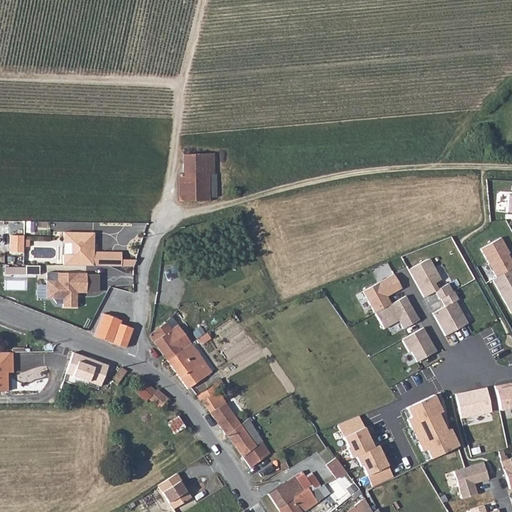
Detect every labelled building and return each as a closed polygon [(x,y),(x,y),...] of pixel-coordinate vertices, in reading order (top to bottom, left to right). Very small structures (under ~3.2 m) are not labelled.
[(208,173),(213,173),(212,152),(181,153),(181,172),(208,173)] [(181,172),(178,173),(178,199),(209,200),(209,197),(208,173),(181,172)] [(63,254),(63,265),(132,267),(137,260),(118,260),(118,253),(93,252),(93,233),(64,232),(63,244),(71,244),(70,254),(63,254)] [(9,250),(24,250),(25,233),(9,233),(9,250)] [(511,259),(500,239),(480,250),(495,277),(511,267),(511,259)] [(430,259),(409,270),(423,297),(435,291),(439,300),(441,299),(454,292),(449,284),(439,289),(436,284),(442,281),(430,259)] [(5,267),(5,276),(19,276),(19,267),(5,267)] [(511,267),(495,277),(491,279),(511,314),(511,313),(511,267)] [(78,309),(78,293),(88,294),(88,293),(88,275),(88,274),(48,274),(47,299),(53,299),(57,304),(64,304),(64,309),(78,309)] [(393,274),(362,292),(374,313),(390,304),(386,297),(401,288),(393,274)] [(100,294),(100,275),(88,275),(88,293),(100,294)] [(470,324),(454,292),(441,299),(444,307),(432,313),(445,337),(470,324)] [(390,304),(374,313),(383,330),(399,321),(403,329),(419,320),(404,295),(390,304)] [(101,314),(93,336),(112,343),(119,324),(120,321),(101,314)] [(167,322),(149,332),(149,335),(153,342),(171,328),(167,322)] [(132,330),(131,328),(119,324),(112,343),(126,348),(132,330)] [(177,324),(171,328),(153,342),(160,351),(184,334),(177,324)] [(423,327),(401,339),(409,353),(411,352),(417,363),(436,352),(423,327)] [(205,333),(198,338),(202,343),(209,338),(205,333)] [(191,343),(184,334),(160,351),(167,361),(191,344),(191,343)] [(211,372),(191,344),(167,361),(187,389),(211,372)] [(8,367),(8,352),(0,352),(0,392),(3,392),(4,367),(8,367)] [(108,366),(73,353),(65,374),(101,386),(108,366)] [(114,377),(113,384),(117,386),(128,372),(120,369),(114,377)] [(155,391),(141,378),(132,389),(146,402),(148,400),(155,391)] [(198,396),(210,413),(226,402),(214,385),(198,396)] [(511,386),(495,390),(499,412),(511,409),(511,386)] [(160,409),(168,399),(157,389),(155,391),(148,400),(160,409)] [(486,389),(456,395),(462,421),(492,414),(486,389)] [(434,395),(406,409),(410,419),(406,421),(421,453),(426,451),(430,459),(457,446),(449,430),(446,431),(438,414),(442,412),(434,395)] [(226,402),(210,413),(226,434),(240,424),(226,402)] [(184,425),(177,414),(168,419),(175,431),(184,425)] [(255,446),(242,457),(250,467),(268,453),(249,421),(251,420),(249,417),(240,424),(255,446)] [(359,417),(337,425),(343,438),(363,428),(359,417)] [(240,424),(226,434),(242,457),(255,446),(240,424)] [(363,428),(343,438),(348,448),(346,449),(351,460),(354,458),(374,449),(363,428)] [(374,449),(354,458),(359,469),(362,468),(383,458),(377,447),(374,449)] [(335,478),(346,472),(337,456),(326,462),(335,478)] [(511,488),(511,457),(501,462),(509,489),(511,488)] [(383,458),(362,468),(371,488),(393,478),(383,458)] [(487,478),(482,461),(453,471),(461,498),(476,493),(474,486),(472,486),(471,484),(473,483),(487,478)] [(303,489),(306,487),(310,484),(301,471),(294,476),(303,489)] [(177,473),(159,485),(173,509),(192,497),(186,488),(187,488),(177,473)] [(267,493),(278,508),(291,498),(303,489),(294,476),(293,475),(267,493)] [(317,493),(314,488),(309,490),(306,487),(303,489),(291,498),(301,511),(316,501),(313,497),(317,493)] [(361,492),(358,489),(351,495),(353,498),(361,492)] [(150,490),(135,500),(142,510),(148,506),(147,504),(155,499),(150,490)] [(291,498),(278,508),(280,511),(299,511),(301,511),(291,498)] [(369,511),(371,511),(364,498),(347,511),(346,511),(369,511)]
